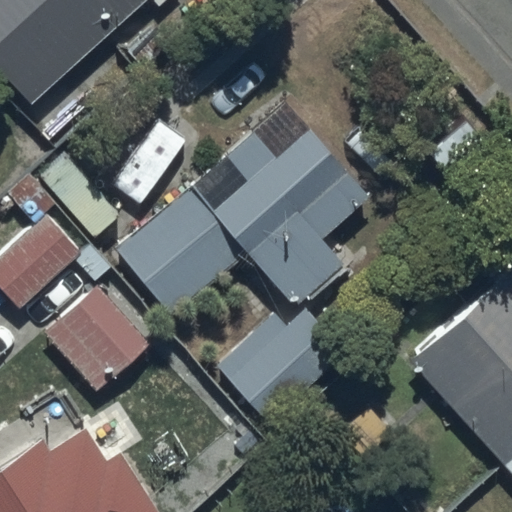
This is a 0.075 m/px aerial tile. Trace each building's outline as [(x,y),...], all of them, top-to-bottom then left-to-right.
[(0,0),(0,70),(30,103),(141,0),(0,0)] [(292,103),(116,248),(171,315),(245,254),(289,307),(339,266),(319,241),(371,199),(292,103)] [(80,257),(45,216),(0,254),(0,285),(20,308),(80,257)] [(511,266),(409,358),(511,473),(511,266)] [(150,343),(98,286),(43,335),(95,393),(150,343)] [(286,327),(270,311),(214,364),(271,424),(345,352),(305,309),(286,327)] [(0,511),(155,511),(118,454),(105,462),(84,430),(48,453),(41,442),(0,468),(0,511)]
